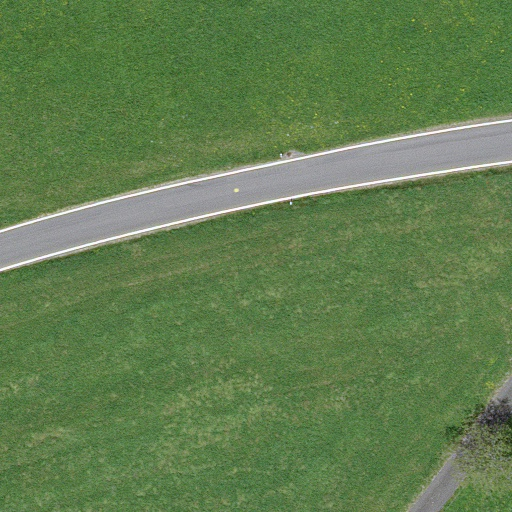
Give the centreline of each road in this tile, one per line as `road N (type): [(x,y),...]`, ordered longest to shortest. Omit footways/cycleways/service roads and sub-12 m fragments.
road 1 (tertiary): [(0,245),(228,189),(511,147)]
road 2 (track): [(428,511),(511,399)]
